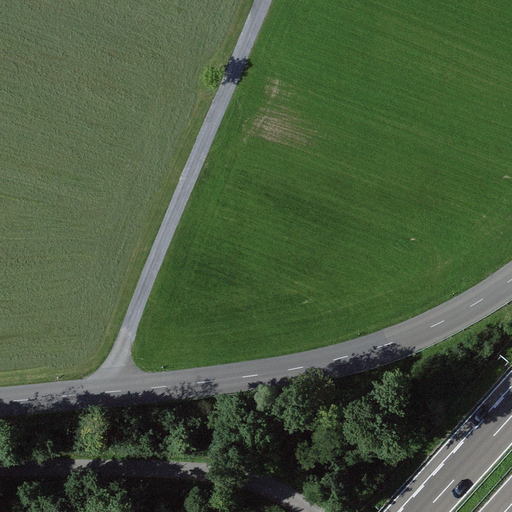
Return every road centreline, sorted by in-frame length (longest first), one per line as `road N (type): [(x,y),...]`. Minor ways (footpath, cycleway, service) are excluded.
road 1 (tertiary): [(0,403),(323,364),(402,339),(511,279)]
road 2 (track): [(264,0),(103,393)]
road 3 (track): [(305,511),(264,485),(198,471),(0,466)]
road 4 (motorway): [(511,415),(426,510)]
